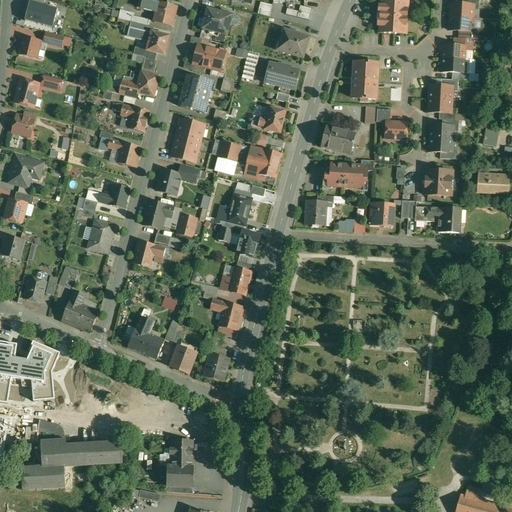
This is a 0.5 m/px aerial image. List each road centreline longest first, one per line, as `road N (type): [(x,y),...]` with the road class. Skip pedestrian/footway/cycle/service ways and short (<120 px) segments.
road 1 (residential): [(96,348),(189,0)]
road 2 (residential): [(277,235),(511,244)]
road 3 (secondary): [(332,43),(277,235)]
road 4 (secondary): [(277,235),(239,404)]
road 5 (residential): [(239,404),(96,348)]
